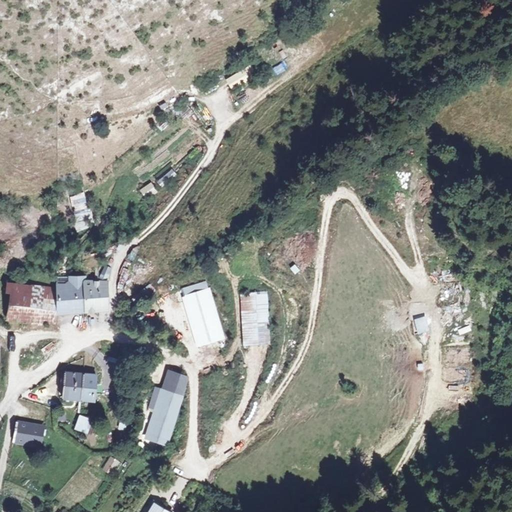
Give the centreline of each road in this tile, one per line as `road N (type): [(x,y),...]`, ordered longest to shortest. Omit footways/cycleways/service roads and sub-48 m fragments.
road 1 (track): [(15,341),(106,333),(170,350),(192,370),(193,451),(201,465),(217,462),(306,352),(332,198),(349,195),(427,303),(432,341),(418,426),(357,511)]
road 2 (track): [(15,341),(0,474)]
road 3 (residential): [(0,408),(30,377),(106,333)]
